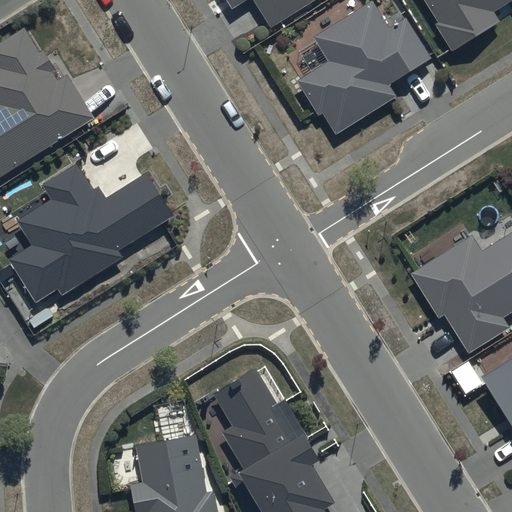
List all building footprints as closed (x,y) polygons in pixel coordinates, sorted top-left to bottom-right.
[(226,0),(234,13),(254,0),(273,31),(323,0),(226,0)] [(511,0),(423,0),(440,27),(437,29),(454,56),(502,25),(497,17),(511,7),(511,0)] [(373,4),(314,40),(317,45),(300,55),(313,76),(298,85),(320,119),(324,116),(338,138),(397,101),(390,89),(433,63),(408,22),(391,33),(373,4)] [(27,32),(0,48),(0,71),(1,73),(0,72),(0,182),(97,123),(69,79),(60,85),(55,77),(59,75),(46,54),(42,56),(27,32)] [(78,169),(45,189),(53,203),(17,225),(32,250),(9,264),(37,308),(60,295),(64,301),(126,263),(121,255),(177,221),(150,178),(109,203),(101,191),(95,195),(78,169)] [(473,237),(412,276),(441,321),(447,317),(471,356),(511,330),(505,321),(511,316),(511,235),(483,254),(473,237)] [(511,365),(483,383),(511,429),(511,365)] [(338,511),(317,476),(324,472),(309,446),(312,445),(287,402),(278,407),(259,373),(216,399),(235,431),(225,437),(247,474),(233,482),(250,511),(338,511)] [(219,511),(216,495),(210,496),(199,438),(138,450),(145,485),(133,487),(138,511),(219,511)]
